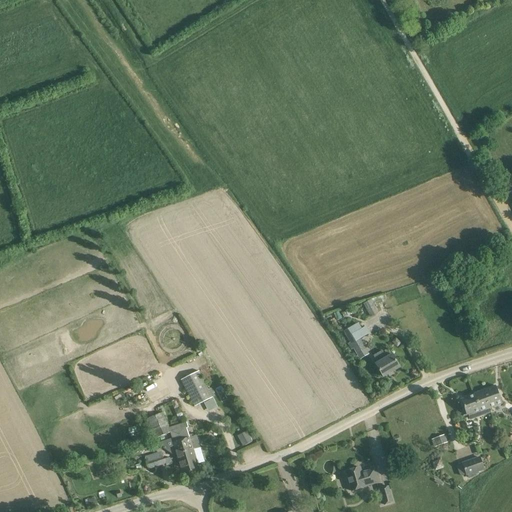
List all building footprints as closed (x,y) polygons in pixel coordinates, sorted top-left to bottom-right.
[(372,300),(375,306),(383,303),(381,297),(372,300)] [(370,317),(378,312),(375,306),(372,300),(364,304),(370,317)] [(358,323),(344,332),(357,355),(366,349),(360,339),(370,333),(366,327),(362,329),(358,323)] [(373,356),(377,364),(376,365),(383,378),(400,368),(392,355),(386,359),(383,351),(373,356)] [(199,371),(181,380),(194,407),(213,398),(199,371)] [(487,402),(489,409),(501,404),(495,386),(474,394),(475,395),(478,404),(487,402)] [(468,415),(470,420),(491,413),(489,409),(487,402),(478,404),(475,395),(462,400),(467,415),(468,415)] [(174,409),(179,407),(176,401),(171,403),(174,409)] [(163,414),(146,421),(154,440),(170,434),(172,440),(180,438),(186,460),(185,460),(188,469),(190,475),(200,472),(198,464),(205,462),(200,447),(193,450),(190,438),(187,429),(189,428),(187,422),(169,428),(164,416),(163,414)] [(247,431),(237,436),(243,447),(253,442),(247,431)] [(448,442),(445,434),(431,440),(434,448),(448,442)] [(171,439),(161,442),(163,448),(172,455),(173,454),(175,454),(178,464),(176,465),(174,467),(175,471),(178,472),(180,471),(182,477),(190,475),(188,469),(185,460),(186,460),(180,438),(172,440),(173,443),(172,443),(171,439)] [(162,451),(144,457),(148,470),(166,464),(167,466),(172,464),(173,462),(172,459),(171,459),(170,458),(164,460),(163,455),(162,451)] [(457,467),(461,476),(466,475),(466,476),(485,469),(480,456),(461,463),(462,465),(457,467)] [(443,468),(440,459),(431,462),(435,471),(443,468)] [(374,470),(361,473),(360,468),(345,472),(351,492),(365,488),(365,487),(377,483),(374,470)] [(378,488),(384,505),(393,503),(387,486),(378,488)]
